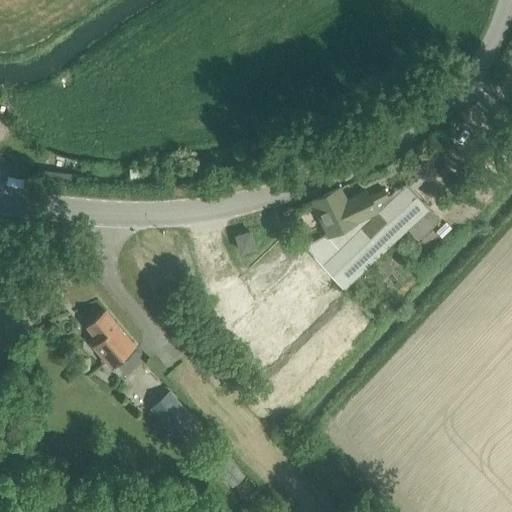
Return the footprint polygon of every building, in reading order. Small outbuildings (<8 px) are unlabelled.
[(126,184),(164,183),(164,169),(126,169),(126,184)] [(80,185),(81,171),(45,170),(45,184),(80,185)] [(305,323),(342,287),(406,228),(419,240),(440,219),(428,208),(406,185),(404,186),(396,192),(390,197),(372,206),(364,190),(345,200),(339,188),(310,202),(327,235),(305,245),(290,229),(239,277),(260,298),(227,330),(197,298),(184,310),(247,377),(259,366),(260,368),(261,367),(270,376),(303,344),(315,333),(305,323)] [(387,196),(384,189),(370,195),(373,203),(387,196)] [(235,235),(240,251),(253,247),(249,231),(235,235)] [(88,342),(92,347),(93,346),(111,367),(135,347),(104,311),(86,326),(95,337),(88,342)] [(150,409),(175,437),(194,421),(169,393),(150,409)] [(215,469),(231,487),(243,476),(227,458),(215,469)]
